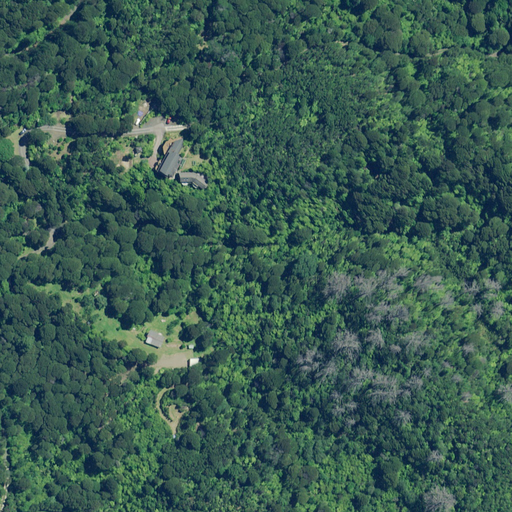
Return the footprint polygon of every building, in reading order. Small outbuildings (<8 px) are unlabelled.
[(182,144),(173,139),(155,172),(166,178),(178,157),(176,156),(182,144)] [(134,156),(141,150),(137,145),(130,151),(134,156)] [(176,182),(190,183),(200,190),(206,182),(194,174),(177,172),(176,182)] [(124,328),(120,332),(126,337),(130,333),(124,328)] [(163,337),(148,331),(144,340),(159,346),(163,337)] [(182,361),(183,358),(185,350),(177,347),(175,355),(179,357),(178,360),(182,361)]
